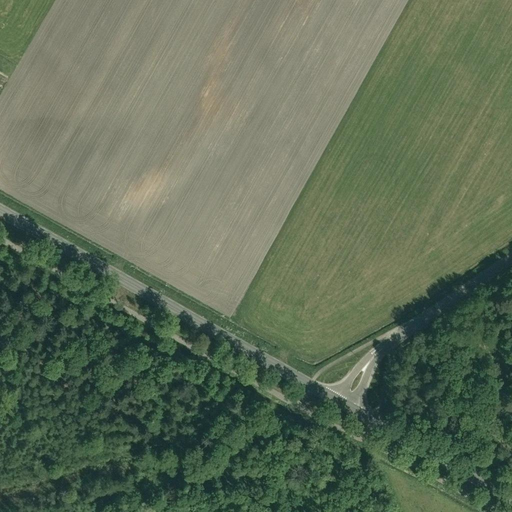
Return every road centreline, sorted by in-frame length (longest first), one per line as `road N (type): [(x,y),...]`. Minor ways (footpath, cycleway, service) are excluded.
road 1 (secondary): [(347,406),(0,210)]
road 2 (tertiary): [(347,406),(379,352),(511,259)]
road 3 (secondary): [(511,499),(347,406)]
